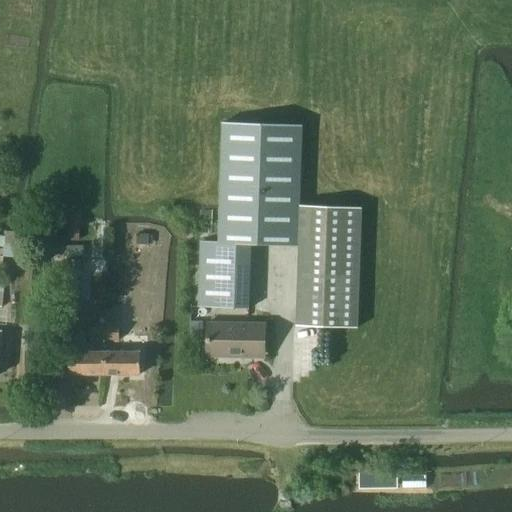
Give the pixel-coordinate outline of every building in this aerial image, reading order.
[(222,123),(219,196),(218,242),(200,242),(198,307),(248,308),(251,244),(299,245),(296,325),(356,327),(360,207),(299,205),(302,126),(222,123)] [(200,211),(200,219),(205,219),(205,225),(212,225),(212,211),(200,211)] [(79,225),(66,225),(66,239),(68,239),(79,239),(79,226),(79,225)] [(5,245),(18,245),(18,232),(5,232),(5,245)] [(137,244),(148,244),(148,236),(137,235),(137,244)] [(68,290),(68,301),(81,301),(82,290),(82,261),(69,261),(68,290)] [(119,309),(106,309),(106,326),(119,326),(119,309)] [(264,358),(264,323),(207,322),(206,357),(264,358)] [(104,327),(90,327),(90,341),(104,341),(104,327)] [(119,327),(104,327),(104,341),(119,341),(119,327)] [(69,373),(104,374),(104,353),(69,353),(69,373)] [(104,353),(104,374),(139,374),(139,353),(104,353)]
